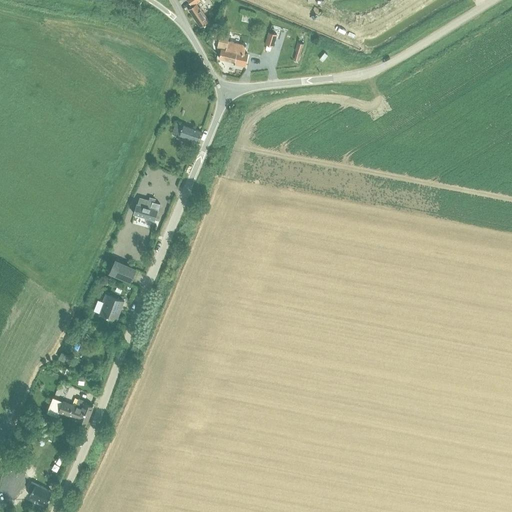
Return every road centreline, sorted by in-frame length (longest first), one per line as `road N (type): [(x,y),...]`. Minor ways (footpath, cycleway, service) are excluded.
road 1 (residential): [(54,511),(217,117),(220,91)]
road 2 (unclassified): [(220,91),(369,72),(494,0)]
